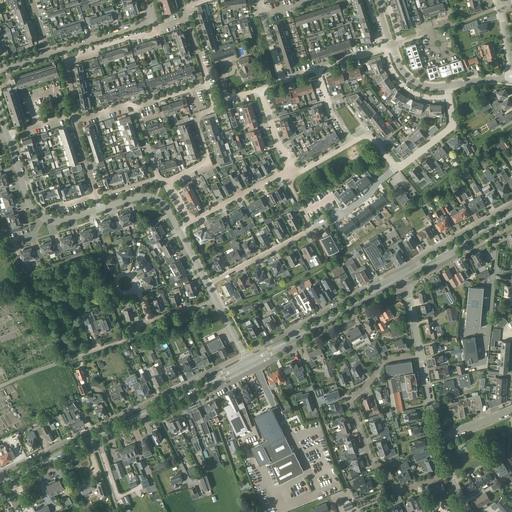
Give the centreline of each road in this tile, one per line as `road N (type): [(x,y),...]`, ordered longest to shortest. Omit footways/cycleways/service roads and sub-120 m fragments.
road 1 (residential): [(0,493),(256,369),(405,285)]
road 2 (residential): [(449,471),(395,489),(371,461),(349,401),(381,361),(420,353)]
road 3 (residential): [(219,367),(0,474)]
road 4 (tertiary): [(0,483),(197,388)]
road 5 (residential): [(207,284),(307,230),(289,174)]
road 6 (residential): [(0,386),(128,339),(149,319)]
road 7 (residential): [(74,117),(69,62),(155,29)]
road 8 (residential): [(168,181),(205,161),(196,123),(213,107),(207,83)]
road 9 (residential): [(511,204),(400,269)]
road 10 (tertiary): [(293,338),(403,276)]
road 11 (residential): [(400,269),(290,330)]
road 12 (tertiary): [(403,276),(511,214)]
road 13 (residential): [(405,285),(511,224)]
